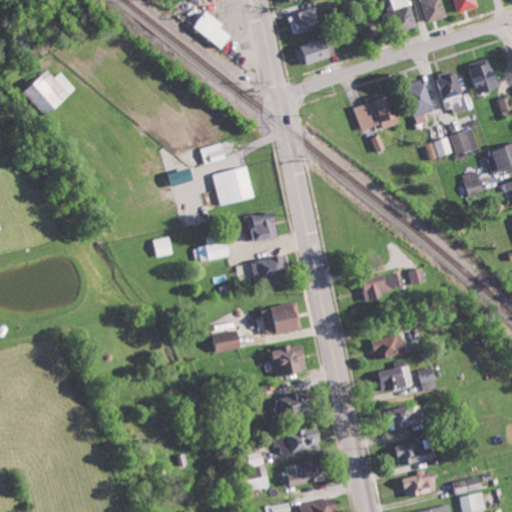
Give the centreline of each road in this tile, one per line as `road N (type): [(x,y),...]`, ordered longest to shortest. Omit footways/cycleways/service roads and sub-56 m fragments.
road 1 (primary): [(367,511),(256,0)]
road 2 (residential): [(279,98),(511,20)]
